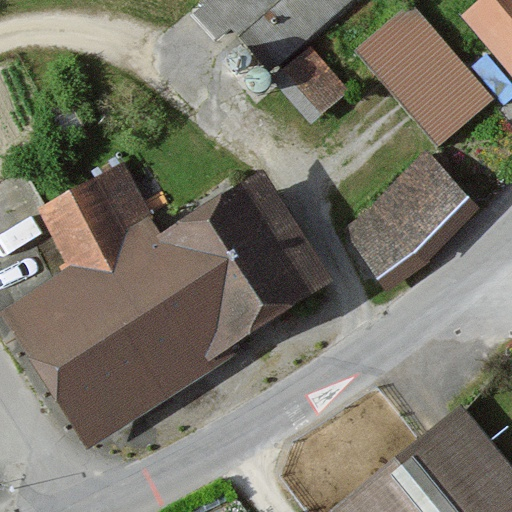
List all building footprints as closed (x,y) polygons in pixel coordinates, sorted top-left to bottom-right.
[(281,69),(359,0),(201,0),(197,4),(225,34),(239,21),(281,69)] [(511,0),(494,0),(472,19),(511,67),(511,0)] [(491,101),(408,5),(354,51),(436,148),(491,101)] [(310,50),(287,70),(323,112),(346,92),(310,50)] [(416,253),(466,202),(427,155),(381,203),(383,211),(335,248),(368,290),(416,253)] [(27,331),(80,419),(300,278),(249,198),(168,250),(114,166),(43,209),(87,293),(27,331)] [(511,511),(511,487),(454,417),(338,511),(511,511)]
